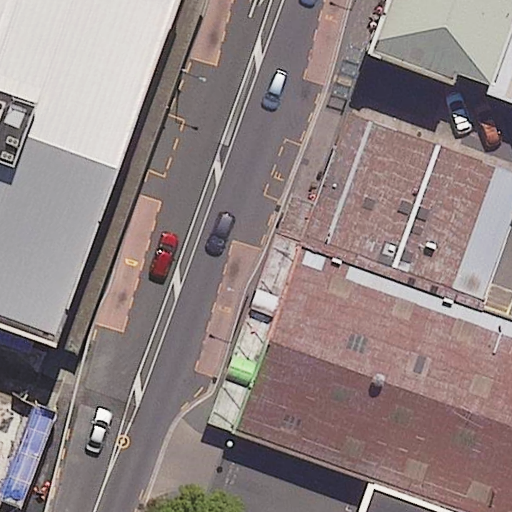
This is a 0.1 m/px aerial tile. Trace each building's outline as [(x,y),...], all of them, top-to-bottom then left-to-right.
[(0,0),(0,327),(19,334),(56,348),(182,0),(0,0)] [(511,45),(511,0),(402,0),(386,46),(498,86),(511,45)] [(511,45),(498,86),(511,90),(511,45)] [(511,211),(511,164),(498,159),(453,286),(482,296),(511,211)] [(511,511),(511,314),(312,244),(248,426),(494,511),(511,511)] [(0,464),(25,394),(0,384),(0,464)] [(454,511),(369,482),(357,511),(454,511)]
